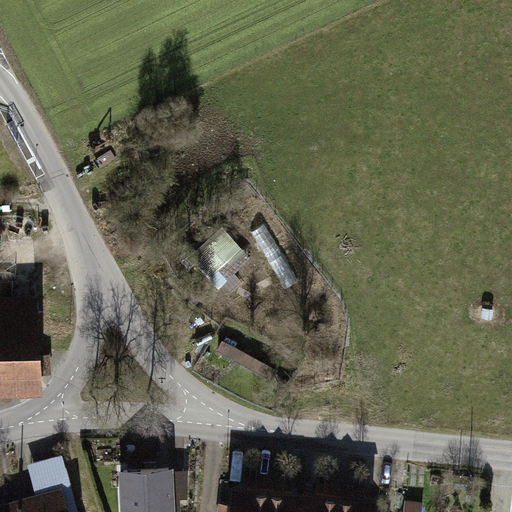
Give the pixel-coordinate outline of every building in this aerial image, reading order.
[(25,215),(2,215),(2,232),(26,232),(25,215)] [(222,289),(253,258),(227,232),(195,263),(222,289)] [(0,393),(47,390),(46,378),(45,355),(41,292),(0,294),(0,393)] [(281,372),(225,342),(219,352),(232,359),(227,369),(243,377),(248,368),(275,382),(281,372)] [(53,354),(45,355),(46,378),(55,377),(53,354)] [(25,498),(28,511),(81,511),(67,454),(31,464),(39,495),(25,498)] [(177,511),(178,511),(181,511),(181,497),(193,497),(193,471),(177,471),(177,466),(127,466),(122,466),(122,511),(177,511)] [(268,511),(271,483),(235,479),(231,511),(268,511)] [(304,511),(307,487),(271,483),(268,511),(304,511)] [(340,511),(343,491),(307,487),(304,511),(340,511)] [(377,511),(379,495),(343,491),(340,511),(377,511)] [(0,504),(0,511),(28,511),(25,498),(0,504)] [(425,511),(427,504),(408,502),(407,511),(425,511)]
